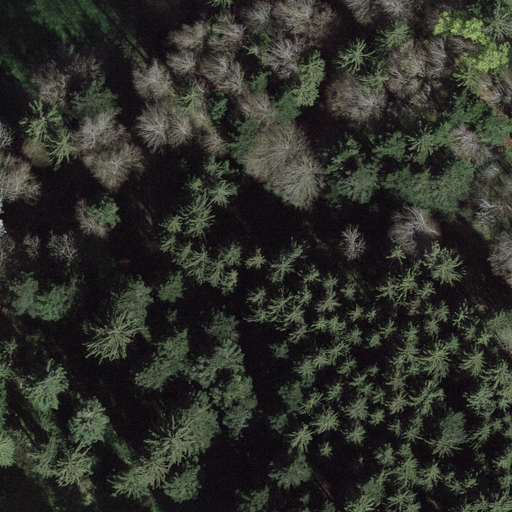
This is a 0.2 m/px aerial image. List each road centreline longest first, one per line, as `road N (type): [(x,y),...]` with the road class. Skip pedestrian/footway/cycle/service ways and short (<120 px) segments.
road 1 (track): [(332,0),(341,54),(305,233),(216,324)]
road 2 (track): [(146,0),(142,57),(0,259)]
road 3 (track): [(124,85),(142,215),(175,289),(216,324)]
road 4 (track): [(216,324),(265,387),(268,431),(246,460),(159,511)]
road 5 (track): [(305,233),(462,229),(499,279),(511,282)]
